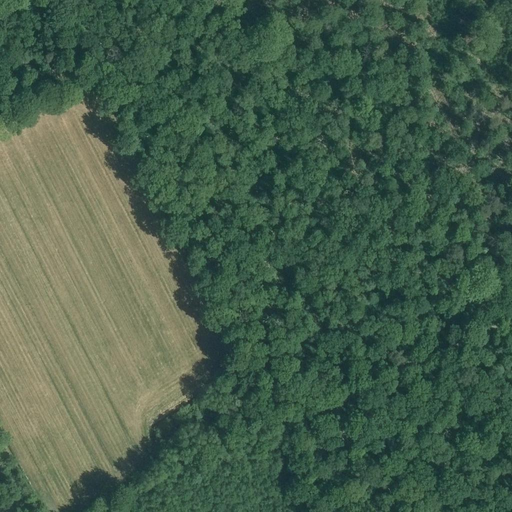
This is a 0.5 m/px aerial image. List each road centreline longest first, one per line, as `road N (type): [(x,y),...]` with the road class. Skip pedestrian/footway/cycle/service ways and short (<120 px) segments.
road 1 (track): [(32,511),(0,450),(4,0)]
road 2 (track): [(339,511),(367,489),(339,429),(342,402),(511,323)]
